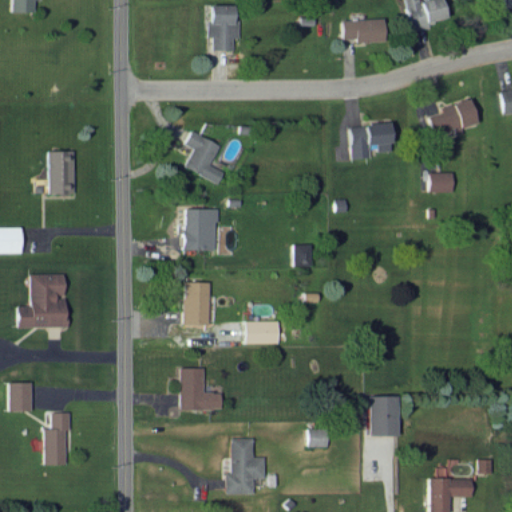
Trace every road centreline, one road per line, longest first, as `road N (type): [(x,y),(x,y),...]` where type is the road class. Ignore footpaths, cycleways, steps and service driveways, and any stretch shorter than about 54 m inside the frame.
road 1 (residential): [(122,0),(126,511)]
road 2 (residential): [(123,90),(383,81),(511,46)]
